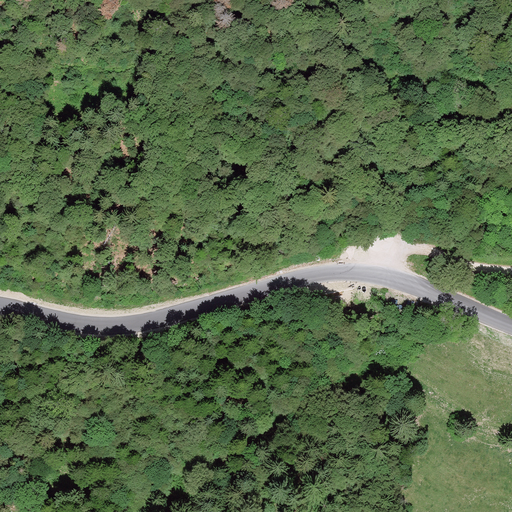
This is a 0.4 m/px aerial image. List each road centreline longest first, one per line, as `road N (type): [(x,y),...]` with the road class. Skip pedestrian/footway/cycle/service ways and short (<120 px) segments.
road 1 (track): [(0,487),(42,483),(94,501),(160,496),(237,461),(346,382),(371,378),(416,384),(475,423),(511,433)]
road 2 (tertiary): [(0,303),(113,325),(345,271),(394,279),(511,325)]
road 3 (track): [(511,272),(415,247),(389,250),(375,274)]
